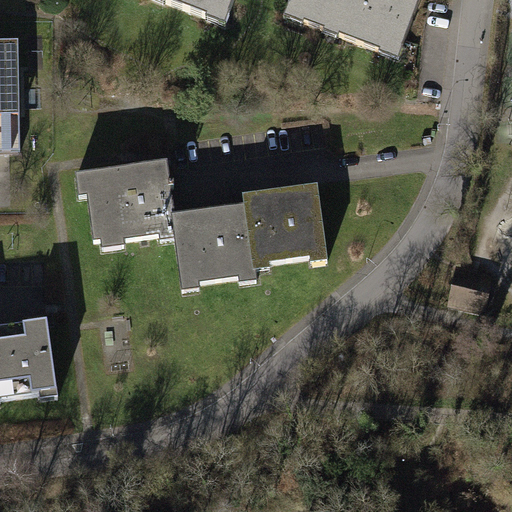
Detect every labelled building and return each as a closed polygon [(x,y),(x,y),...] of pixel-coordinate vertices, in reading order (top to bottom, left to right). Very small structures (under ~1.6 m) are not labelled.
[(124,0),(234,40),(248,0),(124,0)] [(309,0),(301,28),(411,61),(429,0),(309,0)] [(19,43),(0,43),(0,154),(21,154),(19,43)] [(165,162),(75,173),(78,200),(89,198),(95,243),(102,242),(103,254),(127,251),(126,240),(162,235),(164,245),(179,243),(175,215),(172,185),(168,186),(165,162)] [(249,206),(257,275),(276,272),(274,262),(311,257),(312,267),(331,265),(322,185),(247,194),(249,206)] [(249,206),(175,215),(179,243),(185,294),(202,292),(201,285),(239,280),(240,287),(259,285),(257,275),(249,206)] [(487,277),(451,270),(443,307),(480,314),(487,277)] [(0,384),(53,379),(47,321),(6,325),(0,326),(0,384)]
